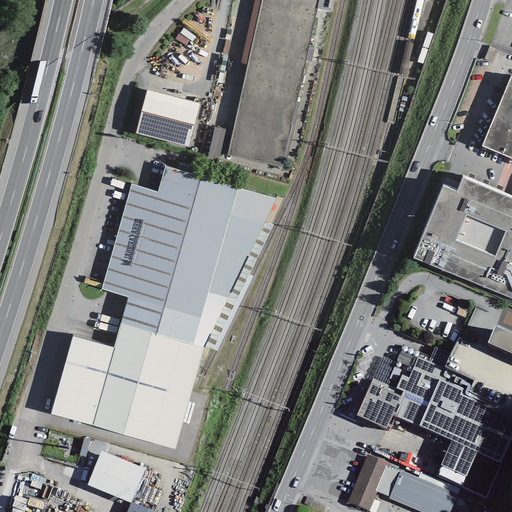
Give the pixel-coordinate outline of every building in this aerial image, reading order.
[(262,0),(248,65),(227,155),(282,167),(317,8),(319,0),(262,0)] [(254,0),(240,63),(248,65),(262,0),(254,0)] [(319,0),(317,8),(331,12),(333,0),(319,0)] [(511,76),(482,146),(511,159),(511,76)] [(200,103),(146,90),(135,134),(189,147),(200,103)] [(226,129),(214,127),(207,159),(219,161),(226,129)] [(238,187),(165,166),(158,192),(131,185),(101,289),(128,297),(120,324),(193,344),(238,188),(238,187)] [(457,191),(443,185),(413,258),(511,299),(511,195),(463,175),(457,191)] [(276,199),(238,188),(193,344),(204,348),(205,346),(212,349),(248,274),(273,225),(264,223),(276,199)] [(253,277),(248,274),(212,349),(217,351),(253,277)] [(193,344),(120,324),(113,348),(73,336),(50,414),(174,450),(204,348),(193,344)] [(511,333),(495,326),(488,343),(511,353),(511,333)] [(500,462),(511,435),(511,410),(468,392),(473,380),(418,357),(417,359),(401,351),(396,363),(389,379),(398,383),(395,389),(373,379),(356,416),(386,429),(392,415),(451,440),(436,474),(462,486),(477,452),(500,462)] [(383,357),(373,379),(395,389),(398,383),(389,379),(396,363),(383,357)] [(144,469),(101,451),(87,485),(130,503),(144,469)] [(367,455),(348,502),(369,511),(377,492),(375,491),(386,466),(387,467),(388,464),(367,455)] [(386,466),(375,491),(377,492),(390,497),(399,472),(387,467),(386,466)] [(389,498),(420,511),(451,511),(458,495),(419,478),(400,471),(399,472),(390,497),(389,498)] [(419,478),(458,495),(461,489),(421,473),(419,478)] [(162,492),(146,486),(140,499),(156,505),(162,492)] [(155,511),(132,502),(127,511),(155,511)]
